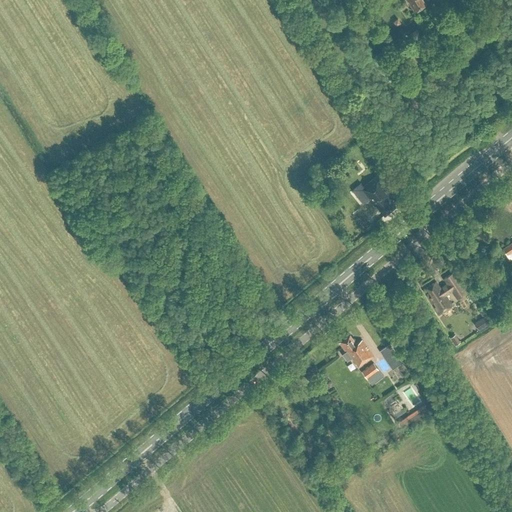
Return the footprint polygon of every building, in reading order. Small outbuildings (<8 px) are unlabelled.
[(407,0),(415,11),(426,4),(423,0),(407,0)] [(416,43),(424,38),(417,27),(409,33),(416,43)] [(412,46),(397,57),(405,68),(420,57),(412,46)] [(376,149),(375,150),(371,146),(366,151),(375,162),(380,157),(377,153),(378,152),(376,149)] [(395,205),(387,195),(392,191),(378,173),(360,188),(358,185),(351,190),(358,198),(362,203),(368,198),(375,205),(376,204),(384,215),(395,205)] [(511,258),(511,241),(503,247),(510,260),(511,258)] [(435,280),(426,287),(432,295),(430,297),(439,311),(440,311),(451,304),(444,294),(452,289),(457,297),(466,291),(453,271),(444,277),(447,282),(440,287),(435,280)] [(474,323),(479,330),(489,323),(484,316),(474,323)] [(351,357),(358,366),(373,355),(361,338),(356,342),(349,333),(339,341),(345,351),(342,353),(347,360),(351,357)] [(384,375),(379,368),(374,361),(362,370),(372,384),(384,375)] [(420,381),(413,386),(422,399),(429,395),(420,381)] [(399,422),(401,426),(402,428),(428,410),(425,405),(399,422)]
